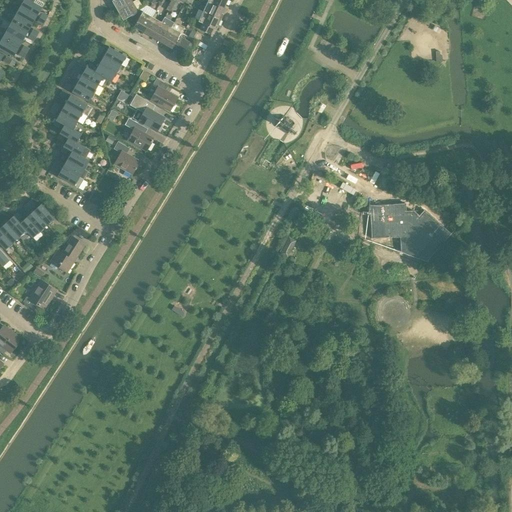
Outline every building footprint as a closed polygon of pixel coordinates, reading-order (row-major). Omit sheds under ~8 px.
[(23,0),(20,6),(37,16),(42,7),(34,2),(34,0),(23,0)] [(131,2),(130,0),(112,0),(111,1),(116,11),(131,2)] [(222,9),(223,8),(226,0),(207,0),(206,1),(222,9)] [(225,9),(223,8),(222,9),(206,1),(202,11),(220,20),(225,9)] [(137,11),(131,2),(116,11),(122,20),(124,19),(126,22),(133,27),(138,18),(132,14),(137,11)] [(32,24),(37,16),(20,6),(15,15),(32,24)] [(143,32),(151,17),(139,10),(137,11),(132,14),(138,18),(133,27),(143,32)] [(215,30),(220,20),(202,11),(197,22),(201,23),(198,29),(210,35),(213,29),(215,30)] [(42,12),(39,18),(45,21),(48,16),(42,12)] [(32,24),(15,15),(11,22),(28,32),(32,24)] [(152,38),(161,23),(151,17),(143,32),(152,38)] [(28,32),(11,22),(6,31),(23,41),(28,32)] [(185,27),(191,30),(194,25),(188,22),(185,27)] [(161,43),(170,28),(161,23),(152,38),(161,43)] [(173,23),(170,28),(161,43),(171,48),(172,46),(177,49),(183,39),(178,36),(182,28),(173,23)] [(23,41),(6,31),(1,39),(18,48),(23,41)] [(33,42),(36,37),(30,34),(27,38),(33,42)] [(18,48),(1,39),(0,41),(0,49),(13,57),(18,48)] [(189,42),(183,39),(177,49),(183,53),(189,42)] [(98,46),(95,51),(101,54),(104,55),(103,56),(120,65),(125,56),(109,47),(106,52),(103,50),(104,49),(98,46)] [(24,58),(27,53),(21,50),(18,55),(24,58)] [(120,65),(103,56),(99,63),(116,73),(120,65)] [(3,61),(9,65),(12,60),(6,57),(3,61)] [(146,67),(151,70),(154,65),(149,62),(146,67)] [(99,63),(94,71),(94,72),(103,76),(103,77),(111,82),(116,73),(99,63)] [(86,67),(81,75),(98,84),(103,77),(103,76),(94,72),(94,71),(92,70),(86,67)] [(76,78),(79,74),(73,70),(70,75),(76,78)] [(98,84),(81,75),(76,84),(93,93),(98,84)] [(168,86),(156,78),(153,84),(157,87),(150,100),(169,112),(177,98),(165,91),(168,86)] [(66,82),(63,87),(69,91),(72,86),(66,82)] [(93,93),(76,84),(71,92),(88,101),(93,93)] [(70,95),(65,103),(82,113),(87,116),(92,107),(70,95)] [(138,121),(157,132),(164,118),(145,107),(148,102),(135,95),(129,105),(142,113),(138,121)] [(55,101),(52,106),(58,110),(61,105),(55,101)] [(82,113),(65,103),(60,111),(77,121),(82,113)] [(55,115),(58,110),(52,106),(49,111),(55,115)] [(60,111),(55,119),(61,123),(61,124),(64,125),(64,124),(72,129),(73,129),(77,121),(60,111)] [(282,115),(276,126),(286,132),(292,122),(282,115)] [(127,141),(146,151),(153,139),(139,131),(142,126),(128,118),(124,125),(133,130),(127,141)] [(55,119),(53,124),(59,128),(61,124),(61,123),(55,119)] [(64,125),(59,133),(65,136),(65,137),(67,138),(68,138),(76,143),(76,142),(81,134),(73,129),(72,129),(64,124),(64,125)] [(65,137),(65,136),(59,133),(56,137),(62,141),(65,137)] [(76,143),(68,138),(67,138),(63,146),(69,149),(68,150),(71,151),(80,156),(80,155),(85,158),(90,150),(76,142),(76,143)] [(132,174),(139,161),(127,154),(129,149),(117,142),(114,149),(121,153),(114,165),(132,174)] [(68,150),(69,149),(63,146),(60,151),(66,154),(68,150)] [(85,158),(80,155),(80,156),(71,151),(67,159),(83,169),(84,169),(89,160),(85,158)] [(83,169),(67,159),(64,163),(61,162),(59,165),(62,167),(83,180),(88,171),(84,169),(83,169)] [(57,169),(59,165),(54,162),(51,167),(56,170),(57,169)] [(83,180),(62,167),(59,165),(57,169),(60,171),(57,176),(74,186),(78,188),(83,180)] [(31,199),(27,203),(32,208),(36,204),(31,199)] [(32,208),(27,203),(23,207),(28,211),(32,208)] [(405,203),(371,205),(372,215),(370,215),(371,239),(404,237),(429,259),(451,234),(424,210),(419,215),(413,210),(406,211),(405,203)] [(41,204),(34,210),(46,225),(54,218),(41,204)] [(46,225),(34,210),(26,217),(39,231),(46,225)] [(21,217),(17,212),(13,216),(17,221),(18,221),(21,217)] [(13,216),(6,222),(19,237),(22,241),(23,240),(28,237),(27,235),(28,234),(26,231),(26,230),(19,223),(20,223),(18,221),(17,221),(13,216)] [(39,231),(26,217),(20,223),(19,223),(26,230),(26,231),(28,234),(32,238),(39,231)] [(19,237),(6,222),(0,227),(0,230),(12,243),(19,237)] [(12,243),(0,230),(0,244),(4,250),(12,243)] [(48,265),(56,270),(57,270),(59,267),(67,273),(85,245),(72,237),(61,253),(58,251),(48,265)] [(295,241),(289,238),(281,254),(287,257),(295,241)] [(0,263),(2,267),(10,260),(0,248),(0,263)] [(37,268),(34,273),(41,277),(44,273),(37,268)] [(56,290),(41,280),(29,298),(27,297),(23,302),(34,310),(38,305),(44,309),(56,290)] [(11,353),(21,340),(3,327),(0,330),(0,345),(1,345),(11,353)]
